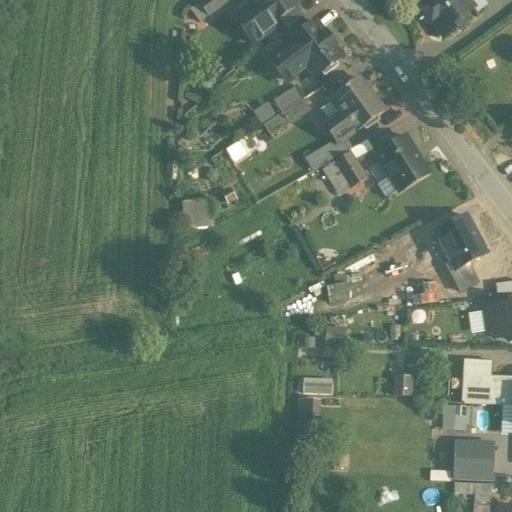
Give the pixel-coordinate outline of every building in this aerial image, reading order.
[(224,0),(203,0),(189,11),(198,23),(226,2),(224,0)] [(294,5),(290,0),(248,0),(258,13),(239,27),(251,44),(273,27),(270,23),(277,18),(294,5)] [(417,0),(416,1),(422,9),(421,11),(431,25),(433,23),(444,38),(467,20),(463,15),(473,8),(467,0),(417,0)] [(294,5),(277,18),(286,30),(294,24),(302,16),(294,5)] [(286,30),(267,47),(274,56),(287,46),(286,45),(301,33),(294,24),(286,30)] [(301,33),(286,45),(287,46),(274,56),(269,60),(286,83),(304,69),(312,80),(340,59),(314,24),(301,33)] [(352,84),(324,104),(337,121),(326,129),(338,144),(341,142),(341,143),(348,138),(349,140),(378,118),(352,84)] [(294,89),(272,103),(280,114),(302,100),(294,89)] [(302,100),(280,114),(280,115),(287,126),(309,112),(302,100)] [(280,115),(263,126),(269,138),(287,126),(280,115)] [(405,138),(374,157),(397,193),(427,174),(405,138)] [(366,142),(347,152),(348,154),(349,154),(354,163),(372,152),(366,142)] [(338,144),(307,161),(313,172),(347,152),(341,143),(338,145),(338,144)] [(354,163),(349,154),(348,154),(333,164),(350,191),(366,181),(354,163)] [(350,191),(333,164),(323,170),(340,197),(350,191)] [(215,199),(185,200),(186,228),(216,227),(215,199)] [(466,219),(464,216),(433,233),(454,271),(485,254),(476,238),(473,240),(462,221),(466,219)] [(328,285),(331,300),(350,297),(348,281),(328,285)] [(224,328),(220,298),(191,302),(195,332),(224,328)] [(511,306),(485,311),(488,330),(493,329),(494,340),(511,337),(511,342),(511,306)] [(349,329),(327,328),(326,348),(347,349),(349,329)] [(511,381),(490,381),(491,363),(470,362),(470,366),(464,365),(463,405),(511,406),(511,381)] [(415,395),(415,374),(396,375),(396,396),(415,395)] [(463,411),(446,411),(445,428),(463,428),(463,411)] [(492,445),(455,444),(454,480),(491,482),(492,445)] [(476,485),(453,484),(453,496),(473,497),(489,497),(489,485),(476,485)] [(488,511),(489,497),(473,497),(472,511),(488,511)]
